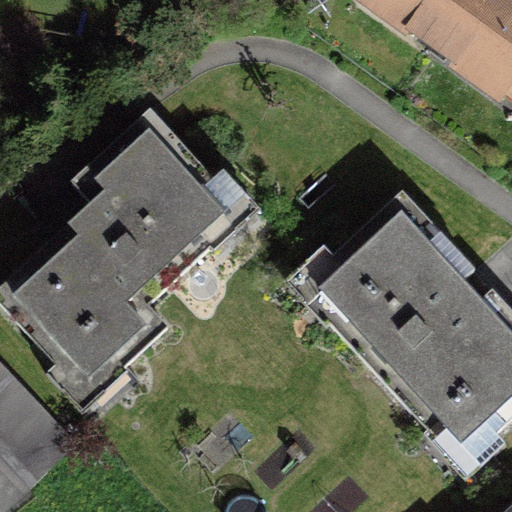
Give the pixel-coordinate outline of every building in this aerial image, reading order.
[(364,0),(431,47),(464,0),(364,0)] [(511,84),(511,0),(464,0),(431,47),(503,97),(511,84)] [(249,229),(145,117),(72,185),(98,212),(0,301),(0,322),(91,421),(169,349),(146,324),(249,229)] [(511,423),(511,321),(405,202),(297,299),(454,474),(511,423)] [(0,365),(0,459),(28,488),(75,443),(0,365)]
